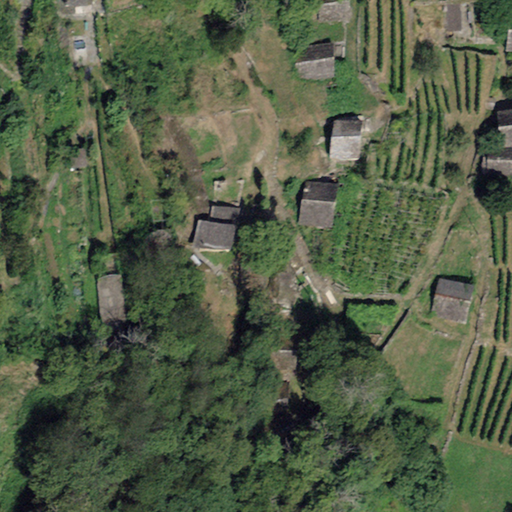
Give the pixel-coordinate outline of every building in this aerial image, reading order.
[(332,46),(294,48),(296,83),(334,81),(332,46)] [(511,114),(492,117),(497,152),(511,149),(511,114)] [(360,126),(333,124),(329,161),(356,163),(360,126)] [(511,153),(483,152),(481,176),(511,177),(511,153)] [(338,188),(304,184),(299,228),(332,232),(338,188)] [(209,225),(198,223),(195,248),(231,253),(236,211),(211,208),(209,225)] [(122,278),(97,280),(100,324),(125,322),(122,278)] [(474,289),(438,280),(429,317),(465,326),(474,289)] [(298,354),(266,350),(264,371),(295,375),(298,354)]
